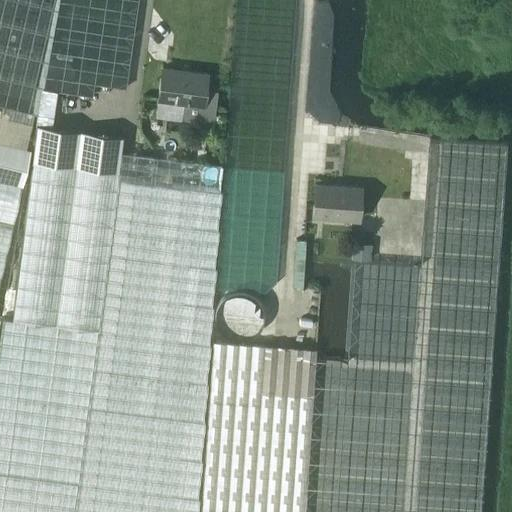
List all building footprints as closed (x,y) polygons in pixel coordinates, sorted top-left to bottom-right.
[(207,75),(162,69),(157,101),(182,104),(180,114),(185,119),(213,123),(217,91),(205,89),(207,75)] [(36,125),(11,318),(77,326),(98,330),(117,177),(120,152),(122,136),(36,125)] [(0,271),(6,247),(29,151),(0,143),(0,271)] [(0,511),(196,511),(199,496),(197,495),(202,457),(199,457),(204,418),(202,418),(207,380),(205,379),(210,341),(208,341),(213,302),(211,302),(216,264),(213,263),(218,225),(216,225),(221,187),(217,186),(220,164),(133,153),(120,152),(117,177),(115,195),(104,277),(98,330),(77,326),(11,318),(1,317),(0,325),(0,511)] [(311,216),(357,219),(359,188),(313,185),(311,216)] [(219,343),(212,342),(200,511),(303,511),(314,349),(276,346),(284,225),(228,221),(219,343)] [(372,245),(356,244),(356,260),(372,261),(372,245)]
